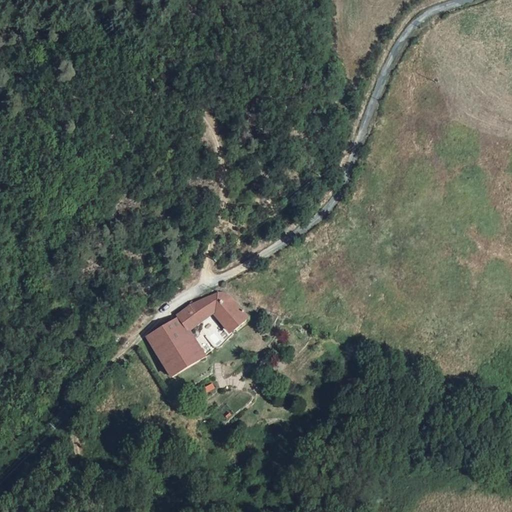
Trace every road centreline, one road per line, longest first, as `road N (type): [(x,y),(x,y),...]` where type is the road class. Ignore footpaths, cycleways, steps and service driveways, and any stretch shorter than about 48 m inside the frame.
road 1 (unclassified): [(162,314),(256,259),(332,201),(395,45),(432,8),(462,0)]
road 2 (track): [(162,314),(94,377),(77,404),(79,470),(107,511)]
